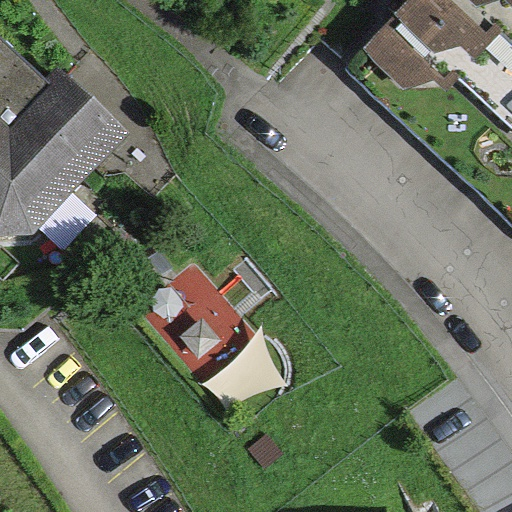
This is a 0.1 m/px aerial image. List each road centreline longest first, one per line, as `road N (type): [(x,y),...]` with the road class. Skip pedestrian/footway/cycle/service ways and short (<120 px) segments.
road 1 (residential): [(511,358),(434,254),(291,103)]
road 2 (residential): [(93,511),(0,380)]
